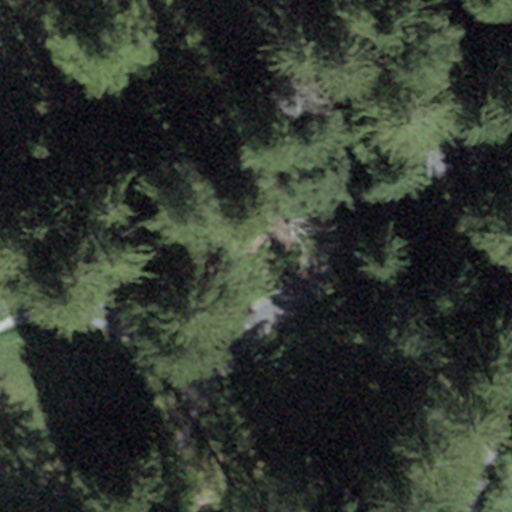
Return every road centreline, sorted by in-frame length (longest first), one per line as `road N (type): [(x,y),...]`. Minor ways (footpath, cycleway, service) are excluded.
road 1 (track): [(0,322),(28,309),(65,308),(141,337),(214,332),(329,255),(440,149),(463,142),(511,160)]
road 2 (track): [(125,511),(159,429),(168,339)]
